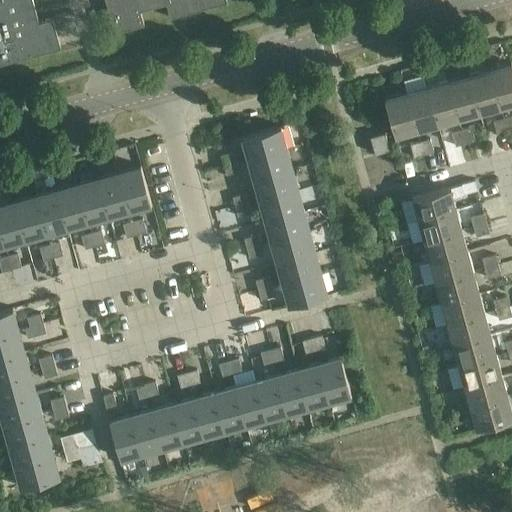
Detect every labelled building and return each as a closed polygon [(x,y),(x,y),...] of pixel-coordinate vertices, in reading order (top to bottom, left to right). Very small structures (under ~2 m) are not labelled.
[(40,23),(36,11),(33,0),(0,0),(0,17),(12,62),(62,48),(54,19),(40,23)] [(166,4),(165,0),(106,0),(108,5),(115,33),(144,25),(140,11),(166,4)] [(165,0),(166,4),(170,18),(175,17),(185,14),(227,2),(226,0),(165,0)] [(0,64),(12,62),(0,17),(0,64)] [(511,104),(511,63),(492,69),(501,108),(511,104)] [(501,108),(492,69),(470,74),(481,113),(501,108)] [(481,113),(470,74),(449,80),(460,119),(481,113)] [(460,119),(449,80),(427,86),(438,125),(460,119)] [(438,125),(427,86),(406,92),(417,131),(438,125)] [(417,131),(406,92),(385,98),(396,136),(417,131)] [(509,132),(505,119),(495,122),(499,135),(509,132)] [(243,136),(249,159),(288,148),(282,125),(243,136)] [(473,128),(463,131),(466,145),(477,141),(473,128)] [(466,145),(463,131),(453,134),(457,147),(466,145)] [(376,153),(384,151),(390,149),(385,132),(371,135),(376,153)] [(431,140),(421,142),(424,157),(435,154),(431,140)] [(424,157),(421,142),(411,145),(415,159),(424,157)] [(293,168),(288,148),(249,159),(255,179),(293,168)] [(221,155),(224,165),(237,161),(235,151),(221,155)] [(240,171),(237,161),(224,165),(226,174),(240,171)] [(152,204),(141,165),(119,171),(131,210),(152,204)] [(299,190),(293,168),(255,179),(261,201),(299,190)] [(131,210),(119,171),(99,177),(109,216),(131,210)] [(109,216),(99,177),(78,183),(89,222),(109,216)] [(463,185),(466,195),(479,191),(477,181),(463,185)] [(89,222),(78,183),(57,189),(68,228),(89,222)] [(466,195),(463,185),(413,199),(419,221),(458,210),(455,198),(466,195)] [(68,228),(57,189),(37,194),(48,233),(68,228)] [(305,210),(299,190),(261,201),(266,221),(305,210)] [(233,196),(235,206),(249,202),(246,192),(233,196)] [(48,233),(37,194),(16,200),(26,239),(48,233)] [(26,239),(16,200),(0,204),(0,224),(6,245),(26,239)] [(252,212),(249,202),(235,206),(238,216),(252,212)] [(311,231),(305,210),(266,221),(272,242),(311,231)] [(464,232),(458,210),(419,221),(425,242),(464,232)] [(472,217),(474,227),(488,224),(485,214),(472,217)] [(143,218),(133,221),(137,235),(147,232),(143,218)] [(137,235),(133,221),(123,224),(127,237),(137,235)] [(491,234),(488,224),(474,227),(477,237),(491,234)] [(102,230),(92,232),(96,246),(106,243),(102,230)] [(317,251),(311,231),(272,242),(278,262),(317,251)] [(96,246),(92,232),(82,235),(86,249),(96,246)] [(470,252),(464,232),(425,242),(431,263),(470,252)] [(244,238),(247,249),(261,245),(258,234),(244,238)] [(61,241),(51,244),(54,257),(64,255),(61,241)] [(54,257),(51,244),(41,247),(45,260),(54,257)] [(263,254),(261,245),(247,249),(250,258),(263,254)] [(322,272),(317,251),(278,262),(283,283),(322,272)] [(475,273),(470,252),(431,263),(436,283),(475,273)] [(9,255),(13,269),(22,266),(19,253),(9,255)] [(13,269),(9,255),(0,257),(0,260),(3,272),(13,269)] [(483,259),(486,269),(500,265),(497,255),(483,259)] [(502,276),(500,265),(486,269),(489,279),(502,276)] [(328,294),(322,272),(283,283),(289,305),(328,294)] [(481,294),(475,273),(436,283),(442,304),(481,294)] [(256,279),(259,290),(272,286),(269,276),(256,279)] [(275,296),(272,286),(259,290),(262,300),(275,296)] [(487,315),(481,294),(442,304),(448,326),(487,315)] [(495,300),(498,312),(511,308),(508,297),(495,300)] [(0,334),(20,329),(14,308),(0,311),(0,334)] [(511,317),(511,310),(511,308),(498,312),(500,321),(511,317)] [(29,316),(32,326),(45,322),(43,313),(29,316)] [(492,335),(487,315),(448,326),(453,347),(492,335)] [(48,333),(45,322),(32,326),(35,336),(48,333)] [(0,357),(25,350),(20,329),(0,334),(0,357)] [(323,335),(312,338),(316,351),(326,348),(323,335)] [(498,356),(492,335),(453,347),(459,368),(498,356)] [(316,351),(312,338),(303,340),(307,354),(316,351)] [(281,346),(271,349),(275,363),(284,360),(281,346)] [(275,363),(271,349),(262,352),(265,365),(275,363)] [(0,379),(31,371),(25,350),(0,357),(0,379)] [(40,358),(43,369),(57,365),(54,354),(40,358)] [(352,395),(341,356),(319,362),(329,401),(352,395)] [(504,377),(498,356),(459,368),(465,388),(504,377)] [(240,357),(230,360),(233,374),(244,371),(240,357)] [(233,374),(230,360),(220,363),(224,377),(233,374)] [(329,401),(319,362),(298,367),(309,406),(329,401)] [(59,374),(57,365),(43,369),(46,378),(59,374)] [(309,406),(298,367),(278,373),(288,412),(309,406)] [(198,369),(188,372),(191,386),(202,383),(198,369)] [(0,402),(37,392),(31,371),(0,379),(0,402)] [(191,386),(188,372),(178,375),(182,388),(191,386)] [(288,412),(278,373),(256,379),(267,418),(288,412)] [(509,397),(504,377),(465,388),(470,408),(509,397)] [(267,418),(256,379),(236,385),(246,424),(267,418)] [(156,381),(145,384),(149,397),(160,394),(156,381)] [(149,397),(145,384),(137,386),(141,400),(149,397)] [(246,424),(236,385),(215,390),(226,429),(246,424)] [(226,429),(215,390),(194,396),(205,435),(226,429)] [(43,413),(37,392),(0,402),(0,407),(4,423),(43,413)] [(104,395),(108,409),(118,406),(114,392),(104,395)] [(52,399),(54,410),(68,406),(65,396),(52,399)] [(205,435),(194,396),(173,402),(183,441),(205,435)] [(511,418),(511,406),(509,397),(470,408),(476,429),(511,418)] [(183,441),(173,402),(153,408),(162,447),(183,441)] [(70,416),(68,406),(54,410),(57,419),(70,416)] [(162,447),(153,408),(132,413),(143,452),(162,447)] [(49,434),(43,413),(4,423),(10,445),(49,434)] [(143,452),(132,413),(111,419),(121,458),(143,452)] [(55,455),(49,434),(10,445),(16,466),(55,455)] [(63,442),(65,452),(79,448),(76,438),(63,442)] [(82,457),(79,448),(65,452),(68,461),(82,457)] [(61,476),(55,455),(16,466),(22,487),(61,476)]
